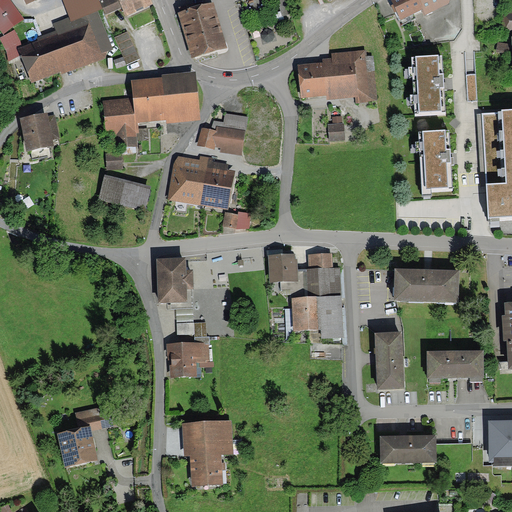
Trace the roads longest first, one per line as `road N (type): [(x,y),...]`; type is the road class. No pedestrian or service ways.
road 1 (residential): [(347,237),(351,393),(359,410),(511,408)]
road 2 (residential): [(149,255),(160,511)]
road 3 (unknown): [(464,0),(456,60),(464,189),(487,241)]
road 4 (residential): [(0,139),(35,102),(76,84),(190,67)]
road 5 (residential): [(149,255),(284,233),(347,237)]
road 6 (residential): [(221,79),(172,157),(149,255)]
road 7 (tertiary): [(221,79),(274,68),(367,0)]
road 8 (residential): [(347,237),(511,243)]
road 9 (residential): [(0,222),(60,244),(149,255)]
